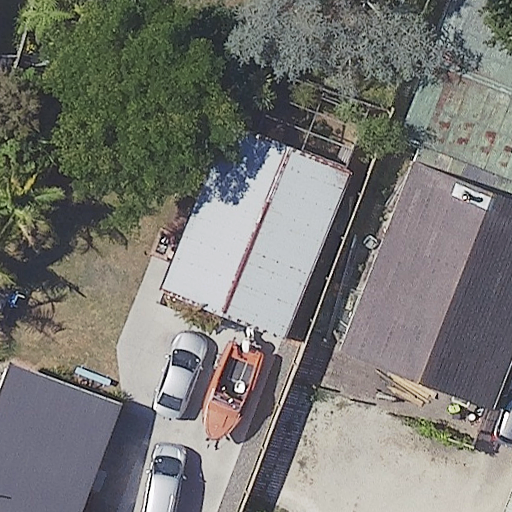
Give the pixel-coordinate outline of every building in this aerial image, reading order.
[(511,0),(450,0),(394,126),(511,178),(511,0)] [(350,165),(228,117),(161,287),(284,335),(350,165)] [(511,349),(511,201),(416,163),(340,356),(486,414),(511,349)] [(78,511),(121,407),(15,364),(0,400),(0,511),(78,511)] [(511,511),(511,398),(508,407),(460,511),(511,511)]
